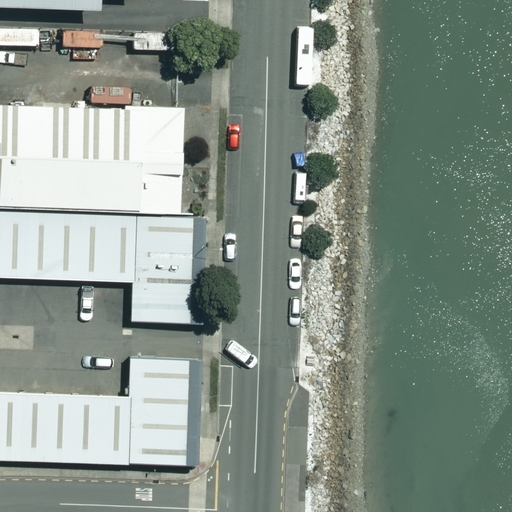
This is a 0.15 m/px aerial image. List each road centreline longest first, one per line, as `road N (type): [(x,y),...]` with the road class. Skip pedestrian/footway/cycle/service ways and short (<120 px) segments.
road 1 (unclassified): [(250,510),(267,0)]
road 2 (unclassified): [(0,505),(250,510)]
